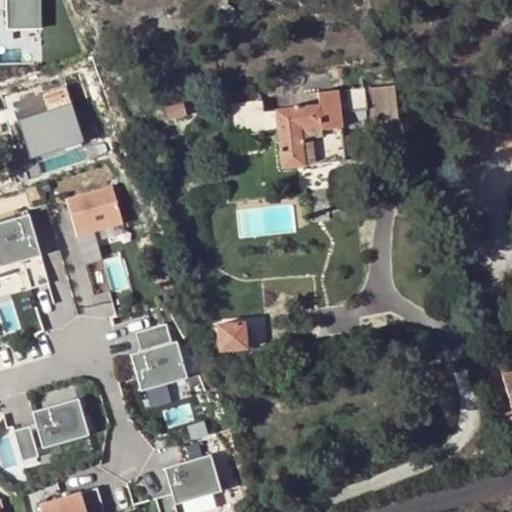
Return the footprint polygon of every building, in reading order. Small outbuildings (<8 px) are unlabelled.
[(35,31),(34,0),(2,0),(3,32),(35,31)] [(234,17),(234,14),(233,11),(231,8),(229,7),(225,6),(222,7),(220,8),(218,11),(217,14),(217,17),(218,20),(221,22),(224,23),(227,23),(230,22),(232,20),(234,17)] [(341,69),(331,71),(333,79),(343,76),(341,69)] [(78,128),(62,79),(0,99),(0,144),(3,153),(78,128)] [(394,85),(336,91),(338,104),(366,101),(367,123),(397,120),(394,85)] [(302,108),(274,112),(276,130),(281,169),(345,163),(344,158),(352,157),(350,137),(341,138),(336,91),(301,96),(302,108)] [(231,107),(227,136),(276,130),(274,112),(262,113),(260,103),(231,107)] [(182,107),(167,111),(171,121),(186,117),(182,107)] [(3,153),(5,160),(81,135),(78,128),(3,153)] [(486,130),(461,140),(472,165),(495,156),(486,130)] [(31,165),(9,172),(13,185),(35,178),(31,165)] [(112,185),(65,199),(84,264),(101,259),(94,231),(123,223),(112,185)] [(30,215),(0,224),(0,267),(22,262),(30,289),(49,284),(30,215)] [(140,351),(130,354),(140,391),(188,379),(177,341),(172,342),(166,323),(135,332),(140,351)] [(244,323),(216,326),(219,352),(246,349),(244,323)] [(511,349),(494,355),(500,374),(511,370),(511,349)] [(511,415),(511,370),(500,374),(511,415)] [(78,398),(31,411),(42,449),(89,436),(78,398)] [(29,426),(13,430),(22,462),(39,457),(29,426)] [(211,455),(164,467),(171,493),(154,498),(158,511),(176,511),(175,505),(221,492),(211,455)] [(104,511),(98,487),(39,504),(40,511),(104,511)]
